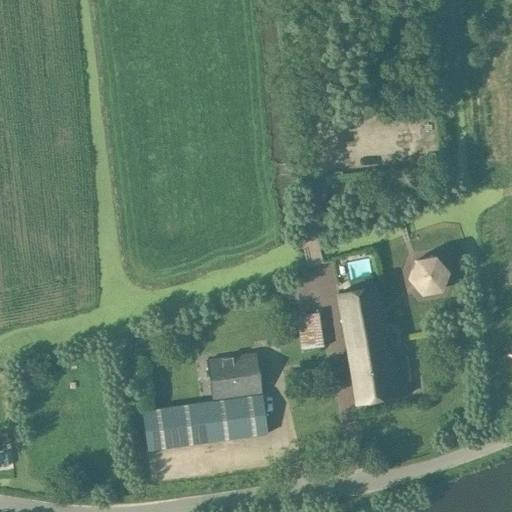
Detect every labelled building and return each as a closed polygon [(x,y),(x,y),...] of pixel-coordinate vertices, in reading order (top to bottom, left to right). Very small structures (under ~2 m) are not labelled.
[(420,249),(415,260),(422,267),(431,267),(437,259),(432,250),(420,249)] [(354,403),(408,394),(400,350),(384,352),(373,288),(336,295),(354,403)] [(300,350),(322,347),(317,313),(295,317),(300,350)] [(426,333),(427,343),(438,343),(437,333),(426,333)] [(212,400),(259,393),(254,354),(206,360),(212,400)] [(147,451),(265,435),(259,394),(141,411),(147,451)]
